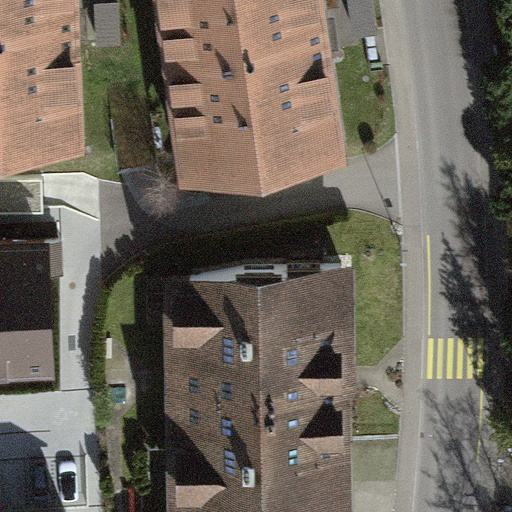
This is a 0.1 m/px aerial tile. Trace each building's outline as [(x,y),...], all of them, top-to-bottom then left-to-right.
[(82,0),(0,0),(0,141),(88,138),(84,29),(82,0)] [(121,0),(98,0),(98,41),(122,41),(121,0)] [(331,0),(158,0),(184,176),(353,152),(331,0)] [(375,0),(351,0),(356,33),(379,30),(375,0)] [(0,371),(60,369),(55,231),(0,232),(0,371)] [(357,496),(350,257),(164,262),(171,501),(357,496)]
